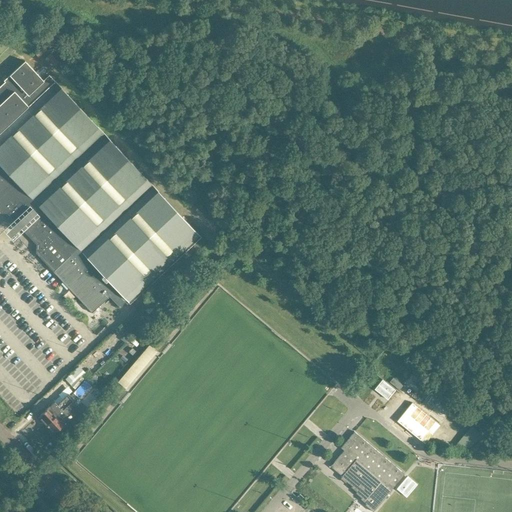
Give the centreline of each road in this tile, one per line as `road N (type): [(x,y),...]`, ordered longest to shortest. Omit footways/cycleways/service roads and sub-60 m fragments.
road 1 (unclassified): [(50,492),(232,293),(368,405)]
road 2 (unclassified): [(511,467),(441,460),(368,405)]
road 3 (unclassified): [(275,511),(368,405)]
